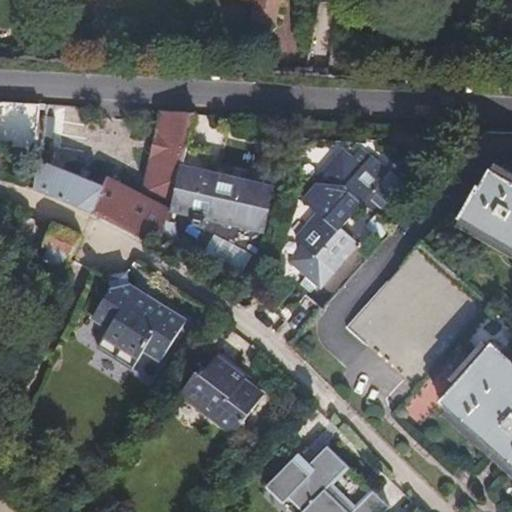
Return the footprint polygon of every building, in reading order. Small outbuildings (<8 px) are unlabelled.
[(275,22),(278,0),(247,0),(254,1),(252,19),(275,22)] [(332,45),(330,71),(352,72),(354,46),(332,45)] [(192,112),(160,110),(139,192),(168,206),(171,208),(173,201),(183,156),(188,134),(193,112),(192,112)] [(207,137),(188,134),(183,156),(273,177),(275,167),(203,151),(207,137)] [(316,291),(330,273),(323,268),(330,260),(336,265),(353,245),(335,230),(354,206),(371,219),(409,176),(385,147),(371,146),(361,145),(296,140),(286,184),(307,190),(295,205),(309,217),(287,244),(296,251),(284,266),(316,291)] [(273,177),(183,156),(173,201),(193,206),(192,216),(203,218),(205,208),(262,221),(273,177)] [(37,158),(33,188),(109,220),(135,233),(159,247),(168,206),(139,192),(106,176),(101,185),(37,158)] [(481,173),(456,218),(511,250),(511,171),(508,179),(488,168),(485,174),(481,173)] [(75,277),(94,241),(67,227),(58,246),(66,249),(59,262),(68,266),(65,271),(75,277)] [(363,348),(335,381),(381,425),(484,306),(413,245),(342,331),(363,348)] [(323,268),(330,273),(336,265),(330,260),(323,268)] [(143,299),(148,292),(138,284),(138,273),(121,274),(121,286),(98,314),(113,327),(100,343),(132,370),(146,352),(161,365),(192,326),(167,306),(161,313),(143,299)] [(167,306),(148,292),(143,299),(161,313),(167,306)] [(511,362),(491,345),(439,405),(511,468),(511,362)] [(206,348),(188,371),(200,380),(184,399),(237,442),(267,405),(239,382),(243,378),(206,348)] [(371,492),(347,468),(326,447),(308,465),(302,471),(291,460),(265,487),(281,503),(287,498),(300,511),(384,511),(388,509),(371,492)] [(297,454),(291,460),(302,471),(308,465),(297,454)]
